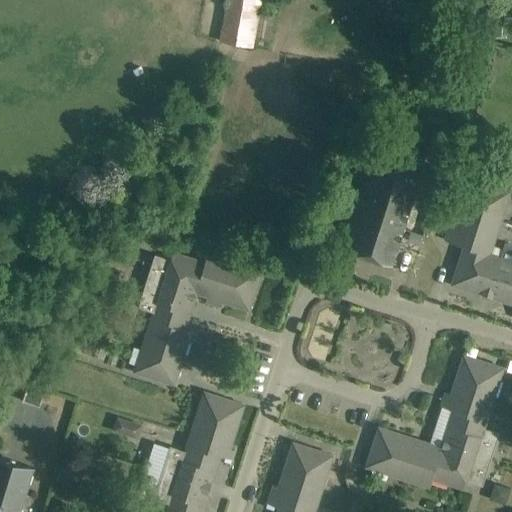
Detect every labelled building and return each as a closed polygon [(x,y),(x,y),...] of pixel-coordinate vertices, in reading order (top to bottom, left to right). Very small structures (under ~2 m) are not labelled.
[(251,46),(258,11),(259,0),(225,0),(218,39),(251,46)] [(378,147),(351,231),(345,250),(391,264),(424,162),(378,147)] [(511,302),(511,260),(490,253),(510,191),(472,179),(457,223),(450,221),(444,239),(464,246),(452,284),(511,302)] [(422,234),(411,230),(407,240),(419,244),(422,234)] [(136,365),(135,370),(173,383),(183,353),(187,354),(191,341),(193,341),(196,332),(184,328),(196,292),(208,295),(206,301),(221,306),(223,300),(225,301),(248,309),(261,270),(207,252),(204,262),(173,252),(171,259),(154,254),(137,307),(153,312),(143,346),(141,349),(137,362),(136,365)] [(56,323),(50,343),(70,350),(76,330),(56,323)] [(468,346),(465,355),(475,358),(478,349),(469,346),(468,346)] [(465,355),(464,355),(451,394),(446,392),(441,406),(453,410),(441,447),(379,427),(366,466),(429,486),(432,477),(464,487),(466,479),(482,484),(499,432),(483,427),(503,367),(475,358),(465,355)] [(134,383),(130,397),(165,408),(170,395),(134,383)] [(44,389),(27,384),(23,400),(39,405),(44,389)] [(243,404),(204,392),(186,450),(170,445),(153,498),(169,503),(165,511),(201,511),(220,454),(231,458),(235,446),(230,444),(243,404)] [(511,414),(502,411),(497,425),(511,431),(511,428),(511,414)] [(313,511),(332,455),(293,442),(279,486),(274,485),(268,503),(279,507),(277,511),(313,511)] [(0,457),(0,511),(20,511),(34,467),(0,457)] [(62,460),(57,479),(70,483),(75,464),(62,460)] [(505,503),(510,488),(494,483),(489,499),(505,503)]
